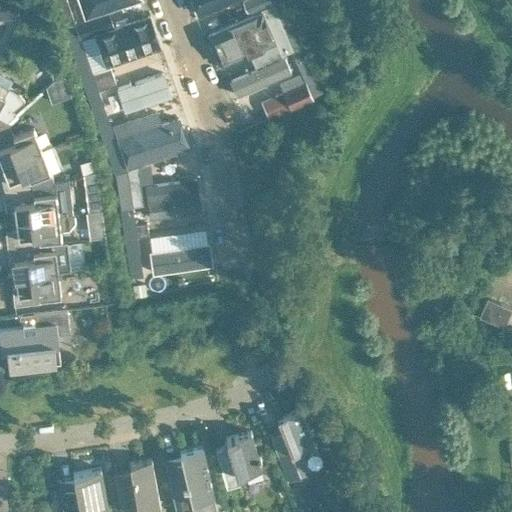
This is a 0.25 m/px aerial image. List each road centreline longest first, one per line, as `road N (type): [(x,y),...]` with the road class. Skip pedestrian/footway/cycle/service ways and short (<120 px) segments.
road 1 (residential): [(0,441),(173,424),(304,368)]
road 2 (residential): [(238,291),(210,125),(160,0)]
